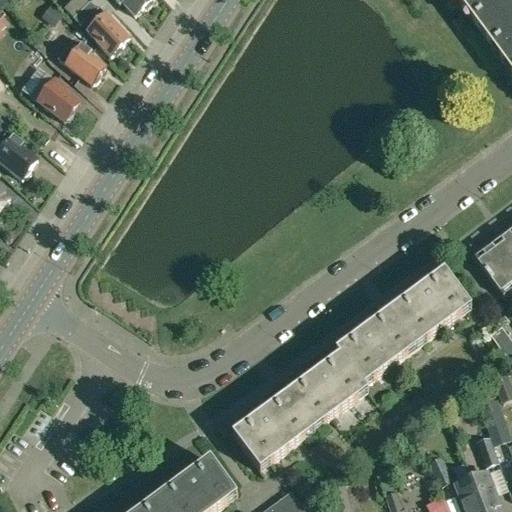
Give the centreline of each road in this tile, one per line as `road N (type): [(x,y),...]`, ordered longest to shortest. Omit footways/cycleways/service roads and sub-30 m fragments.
road 1 (residential): [(30,303),(140,374),(175,386),(201,381),(511,156)]
road 2 (tertiary): [(30,303),(226,0)]
